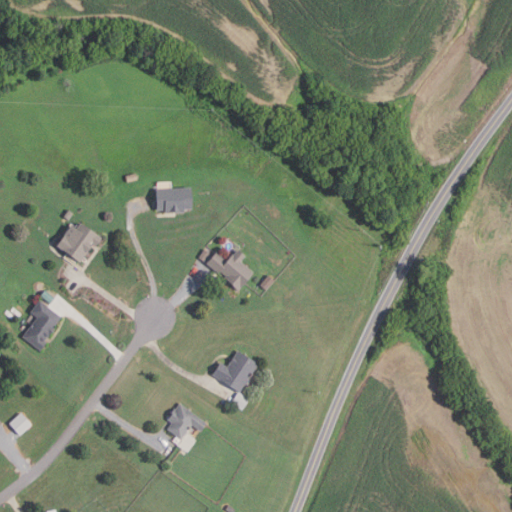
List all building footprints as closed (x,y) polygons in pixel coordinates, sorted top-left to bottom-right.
[(138,180),(128,182),(126,175),(137,173),(138,180)] [(167,212),(167,209),(158,210),(157,189),(192,187),(193,208),(186,209),(186,211),(167,212)] [(64,216),(69,209),(75,213),(70,220),(64,216)] [(81,262),(75,257),(74,258),(69,255),(69,254),(58,245),(72,224),(78,228),(82,222),(103,237),(97,246),(94,244),(81,262)] [(199,257),(204,249),(211,252),(205,261),(199,257)] [(239,291),(228,281),(229,280),(225,277),(227,275),(222,271),(220,273),(208,263),(218,252),(228,260),(233,254),(235,255),(239,249),(247,256),(242,261),(255,273),(239,291)] [(51,304),(41,296),(45,290),(56,298),(51,304)] [(41,351),(23,336),(38,317),(31,312),(40,300),(62,317),(55,327),(57,329),(49,339),(48,338),(45,341),(48,343),(41,351)] [(241,392),(221,379),(221,380),(213,374),(222,362),(228,366),(239,350),(260,365),(249,379),(250,380),(247,384),(246,384),(241,392)] [(243,410),(232,402),(240,392),(250,400),(243,410)] [(182,440),(167,429),(172,423),(167,419),(175,409),(176,410),(181,403),(207,423),(201,432),(193,426),(182,440)]
